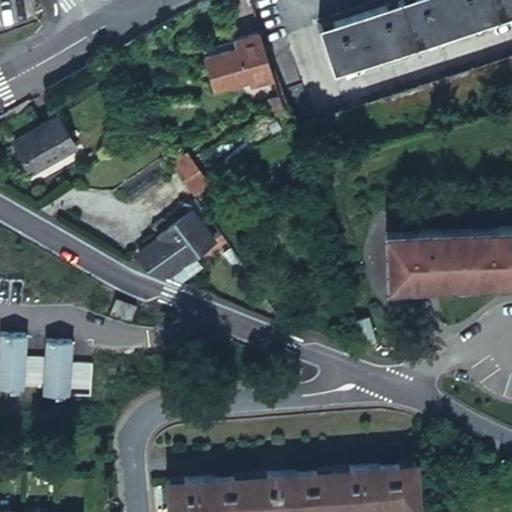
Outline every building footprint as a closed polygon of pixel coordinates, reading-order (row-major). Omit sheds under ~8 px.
[(511,0),(387,0),(320,20),(335,69),(511,13),(511,0)] [(274,73),(261,31),(233,38),(236,47),(206,55),(215,88),(248,80),(274,73)] [(404,132),(511,97),(511,57),(364,106),(404,132)] [(274,73),(248,80),(250,89),(277,81),(274,73)] [(57,114),(14,139),(33,172),(76,147),(57,114)] [(183,147),(168,157),(191,191),(206,182),(183,147)] [(144,216),(150,222),(182,196),(177,190),(144,216)] [(182,196),(150,222),(159,234),(137,252),(150,265),(166,272),(182,260),(213,234),(182,196)] [(511,227),(383,233),(386,286),(511,281),(511,227)] [(191,270),(182,260),(166,272),(180,279),(191,270)] [(136,311),(113,301),(107,315),(129,325),(136,311)] [(373,342),(366,316),(352,319),(358,345),(373,342)] [(423,511),(423,465),(176,467),(175,511),(423,511)]
